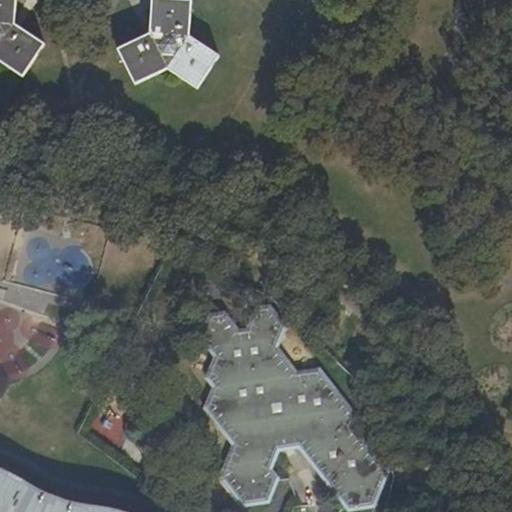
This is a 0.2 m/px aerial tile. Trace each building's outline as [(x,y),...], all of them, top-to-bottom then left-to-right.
[(0,0),(0,60),(23,76),(44,44),(15,24),(16,0),(0,0)] [(190,36),(192,0),(153,0),(151,33),(118,50),(136,84),(167,68),(198,88),(220,55),(190,36)] [(222,318),(212,320),(206,341),(219,357),(211,381),(218,387),(210,409),(240,446),(226,479),(247,504),(266,501),(274,482),(266,473),(275,449),(302,447),(352,509),(373,505),(383,476),(349,430),(353,420),(318,377),(295,379),(273,349),(281,327),(267,312),(257,314),(252,335),(235,335),(222,318)] [(118,445),(133,422),(108,406),(93,429),(118,445)] [(119,511),(114,511),(95,507),(82,505),(69,501),(52,495),(43,491),(33,486),(22,479),(7,472),(0,468),(0,511),(2,511),(119,511)]
